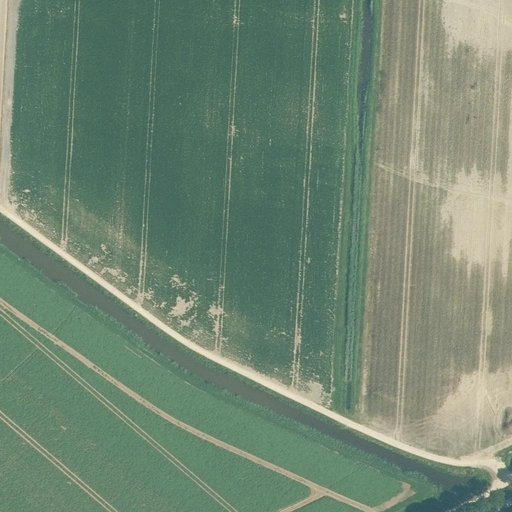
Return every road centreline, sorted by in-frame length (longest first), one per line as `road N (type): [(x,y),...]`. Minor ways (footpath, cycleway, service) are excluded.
road 1 (track): [(503,486),(489,465),(414,457),(176,342),(0,210)]
road 2 (track): [(0,206),(13,0)]
